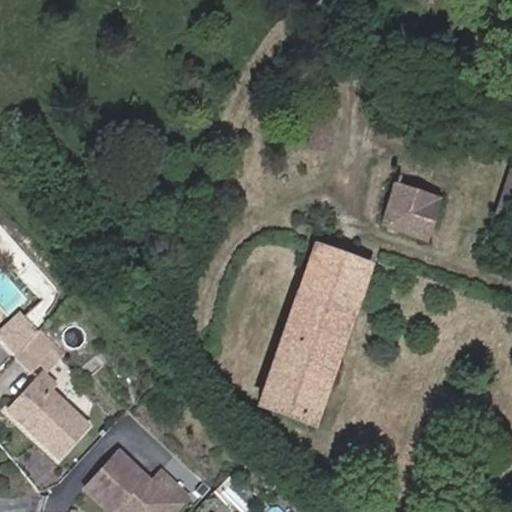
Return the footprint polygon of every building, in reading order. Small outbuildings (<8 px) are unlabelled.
[(310,147),(329,149),(334,105),(315,103),(310,147)] [(496,216),(511,220),(511,172),(509,172),(496,216)] [(380,226),(423,243),(437,200),(393,186),(380,226)] [(256,407),(310,426),(367,266),(314,247),(256,407)] [(0,335),(0,342),(22,317),(16,311),(0,325),(0,333),(1,335),(0,335)] [(0,343),(14,357),(38,331),(22,317),(0,342),(0,343)] [(14,357),(30,371),(54,345),(39,331),(38,331),(14,357)] [(58,460),(89,426),(51,391),(55,385),(41,374),(6,412),(15,419),(17,417),(26,424),(24,427),(58,460)] [(162,511),(173,501),(177,505),(189,491),(161,466),(150,477),(119,448),(83,488),(108,511),(109,511),(116,505),(122,511),(123,511),(162,511)] [(169,511),(177,505),(173,501),(162,511),(169,511)]
